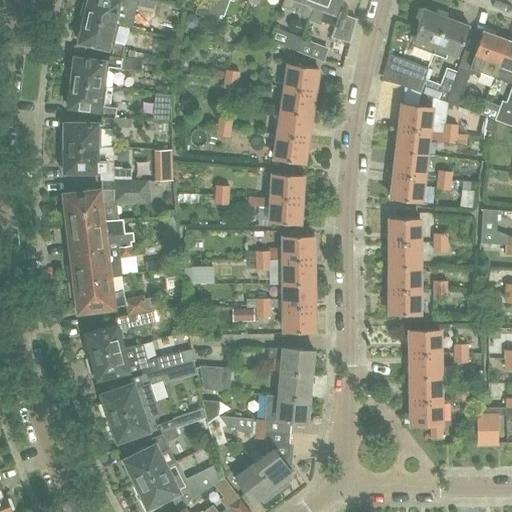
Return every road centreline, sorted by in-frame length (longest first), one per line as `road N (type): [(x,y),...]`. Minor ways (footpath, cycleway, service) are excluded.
road 1 (residential): [(383,0),(351,146),(346,372)]
road 2 (residential): [(77,511),(13,326),(4,266)]
road 3 (residential): [(429,487),(422,457),(346,372)]
road 4 (residential): [(0,136),(18,0)]
